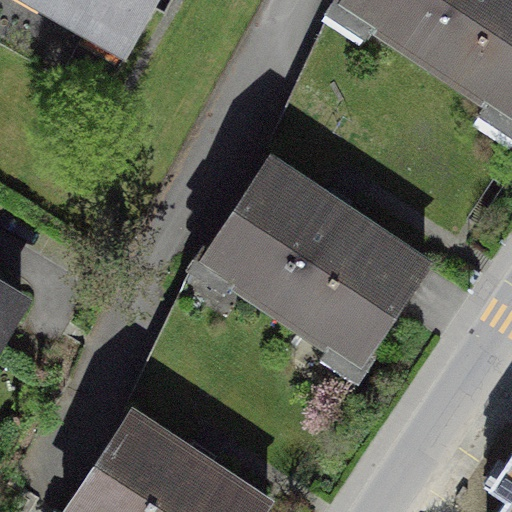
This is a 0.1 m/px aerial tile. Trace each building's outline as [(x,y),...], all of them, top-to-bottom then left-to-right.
[(154,0),(30,0),(124,53),(154,0)] [(511,0),(346,0),(333,21),(511,142),(511,0)] [(426,270),(266,169),(195,281),(356,382),(426,270)] [(0,349),(24,306),(0,293),(0,349)] [(279,511),(134,417),(70,511),(279,511)] [(511,511),(511,454),(482,501),(498,511),(511,511)]
